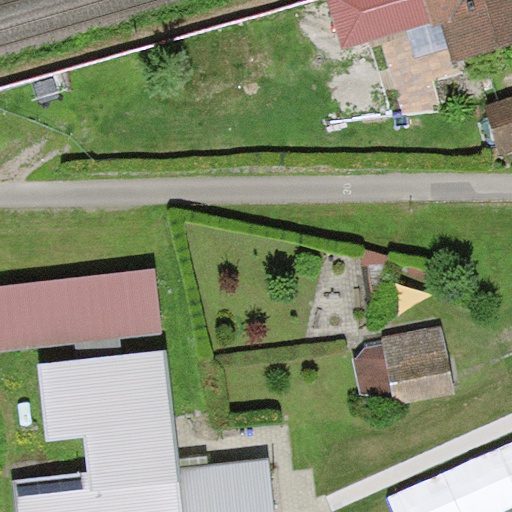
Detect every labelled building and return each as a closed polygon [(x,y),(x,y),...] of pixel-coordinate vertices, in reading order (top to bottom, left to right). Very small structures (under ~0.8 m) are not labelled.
[(430,0),(329,0),(343,36),(432,3),(430,0)] [(511,0),(430,0),(432,3),(440,0),(445,0),(462,46),(511,28),(511,0)] [(217,37),(178,49),(186,76),(225,64),(217,37)] [(511,83),(483,94),(500,143),(511,138),(511,83)] [(157,273),(0,290),(0,349),(163,332),(157,273)] [(443,331),(386,342),(398,402),(455,391),(443,331)] [(166,356),(40,369),(46,436),(84,432),(91,494),(183,485),(178,473),(166,356)] [(185,511),(274,511),(269,463),(178,473),(183,485),(185,511)] [(91,494),(27,500),(28,511),(185,511),(183,485),(91,494)]
